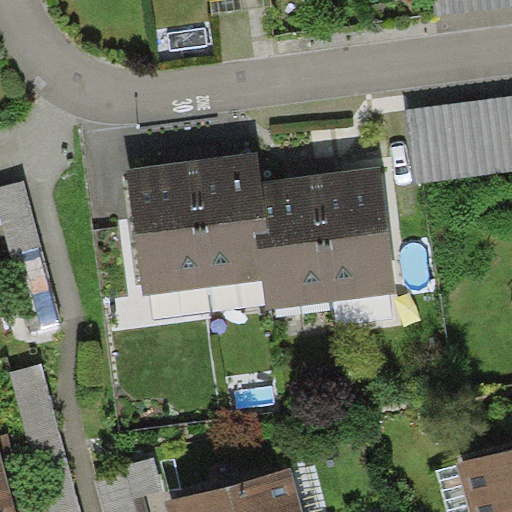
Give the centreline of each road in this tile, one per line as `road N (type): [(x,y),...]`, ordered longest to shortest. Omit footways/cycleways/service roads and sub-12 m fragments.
road 1 (residential): [(93,511),(69,412),(74,314),(30,153),(70,76)]
road 2 (residential): [(511,40),(136,92),(70,76)]
